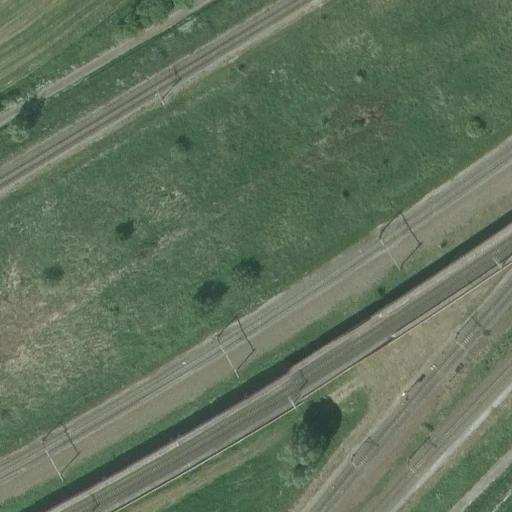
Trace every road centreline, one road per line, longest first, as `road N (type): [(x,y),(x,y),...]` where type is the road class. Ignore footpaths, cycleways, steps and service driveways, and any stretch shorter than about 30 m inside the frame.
road 1 (track): [(144,511),(358,378)]
road 2 (track): [(0,118),(201,0)]
